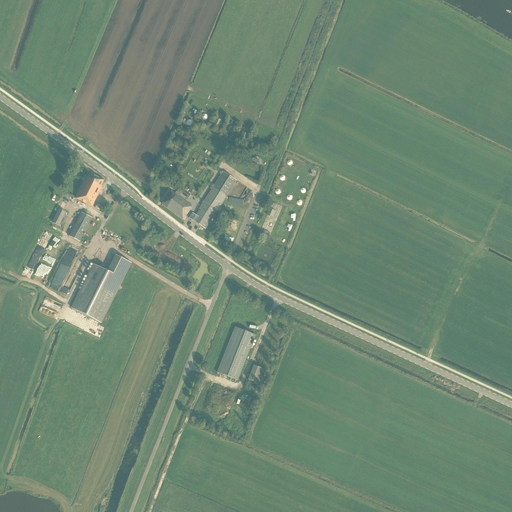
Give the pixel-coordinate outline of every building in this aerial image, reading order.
[(208,116),(203,114),(199,122),(204,124),(208,116)] [(221,120),(216,117),(212,126),(217,128),(221,120)] [(196,123),(188,119),(185,124),(193,128),(196,123)] [(232,129),(227,126),(223,134),(228,137),(232,129)] [(247,134),(242,132),(238,141),(244,143),(247,134)] [(189,140),(180,136),(178,141),(186,145),(189,140)] [(269,140),(263,138),(260,146),(265,148),(269,140)] [(184,153),(176,149),(173,154),(181,158),(184,153)] [(252,155),(250,160),(258,164),(261,159),(252,155)] [(171,161),(168,166),(175,171),(178,167),(171,161)] [(222,172),(213,187),(198,210),(199,210),(192,221),(205,229),(227,196),(236,181),(222,172)] [(90,173),(88,176),(85,182),(84,182),(76,198),(91,207),(104,180),(90,173)] [(188,211),(191,207),(178,197),(180,194),(187,199),(190,195),(180,187),(175,194),(171,192),(162,204),(183,219),(189,211),(188,211)] [(238,214),(240,207),(232,205),(229,217),(233,219),(235,213),(238,214)] [(59,226),(65,213),(59,210),(52,223),(59,226)] [(92,218),(81,212),(68,237),(79,242),(92,218)] [(44,228),(43,234),(51,236),(53,231),(44,228)] [(149,243),(157,249),(162,243),(160,241),(160,240),(155,235),(149,243)] [(158,252),(144,244),(142,249),(156,256),(158,252)] [(37,246),(31,258),(35,259),(34,262),(37,264),(44,250),(37,246)] [(65,256),(71,258),(74,251),(68,248),(65,256)] [(51,272),(53,267),(58,257),(50,253),(42,268),(51,272)] [(131,263),(116,255),(110,266),(107,272),(93,265),(72,309),(101,323),(131,263)] [(255,336),(234,327),(216,373),(237,381),(255,336)] [(265,371),(253,366),(248,380),(259,385),(265,371)]
